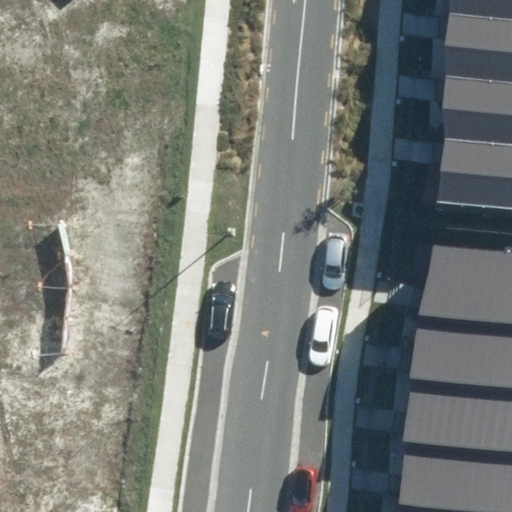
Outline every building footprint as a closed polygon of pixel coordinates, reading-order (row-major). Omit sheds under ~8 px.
[(511,0),(455,0),(455,14),(511,19),(511,0)] [(511,19),(455,14),(449,77),(511,82),(511,19)] [(511,82),(449,77),(443,140),(511,146),(511,82)] [(511,146),(443,140),(438,203),(511,209),(511,146)] [(425,310),(511,318),(511,255),(432,247),(425,310)] [(418,372),(511,381),(511,318),(425,310),(418,372)] [(412,434),(511,444),(511,381),(418,372),(412,434)] [(405,496),(511,507),(511,444),(412,434),(405,496)] [(403,511),(511,511),(511,507),(405,496),(403,511)]
